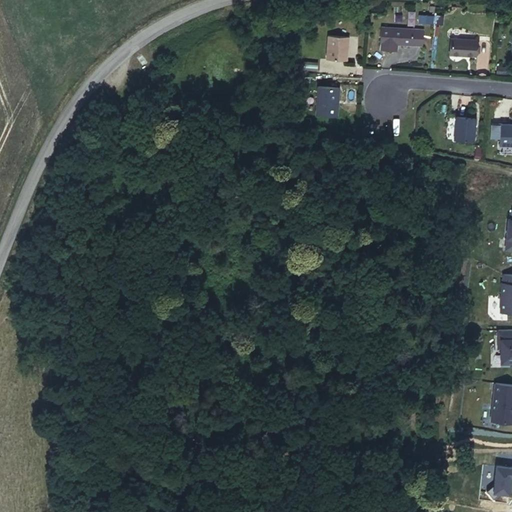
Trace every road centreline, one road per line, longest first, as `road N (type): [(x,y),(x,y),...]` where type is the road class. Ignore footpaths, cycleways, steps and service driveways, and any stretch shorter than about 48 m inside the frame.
road 1 (residential): [(0,258),(36,165),(103,66),(143,33),(222,0)]
road 2 (residential): [(511,89),(426,84),(390,91),(379,113)]
